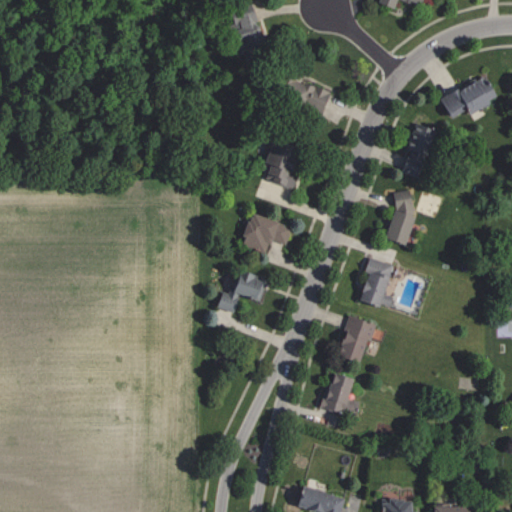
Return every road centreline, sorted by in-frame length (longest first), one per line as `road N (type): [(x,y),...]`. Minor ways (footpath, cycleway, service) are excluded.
road 1 (residential): [(289,350),(372,121),(395,81),(436,43),(511,24)]
road 2 (residential): [(289,350),(238,446),(223,511)]
road 3 (residential): [(257,511),(289,350)]
